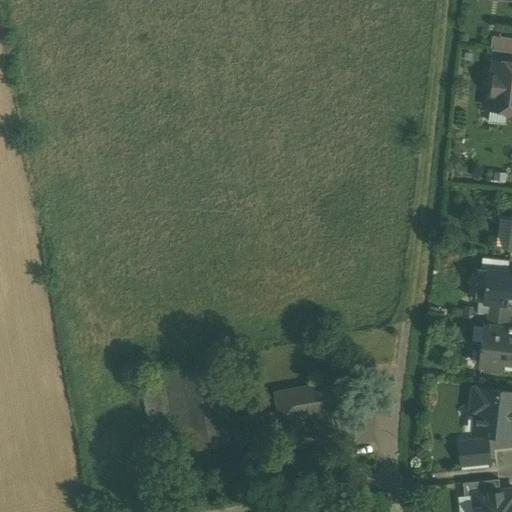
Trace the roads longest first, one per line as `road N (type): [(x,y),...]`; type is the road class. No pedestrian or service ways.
road 1 (track): [(404,324),(441,0)]
road 2 (residential): [(392,511),(385,427),(404,324)]
road 3 (track): [(389,484),(228,511)]
